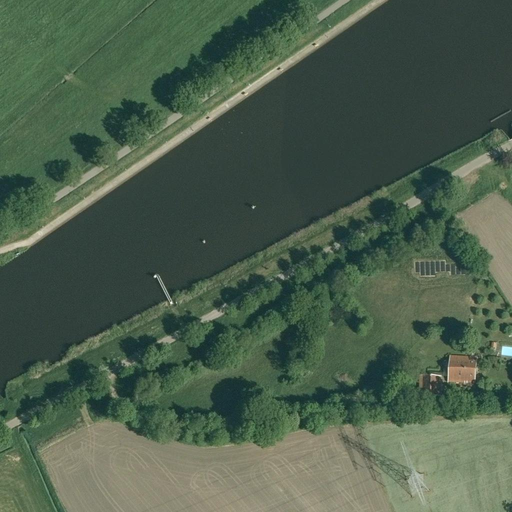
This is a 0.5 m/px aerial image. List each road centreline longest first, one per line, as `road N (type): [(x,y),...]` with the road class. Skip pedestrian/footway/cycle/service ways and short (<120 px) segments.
road 1 (unclassified): [(511,146),(336,251),(0,431)]
road 2 (unclassified): [(0,244),(46,219),(345,0)]
